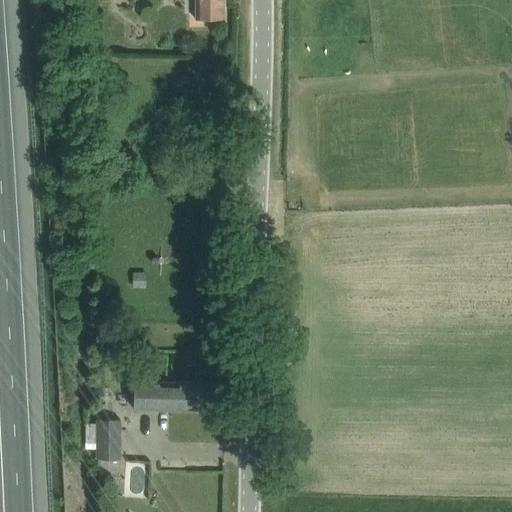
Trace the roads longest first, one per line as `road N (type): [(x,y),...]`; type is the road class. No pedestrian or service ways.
road 1 (tertiary): [(250,511),(259,0)]
road 2 (motorway): [(17,511),(0,186)]
